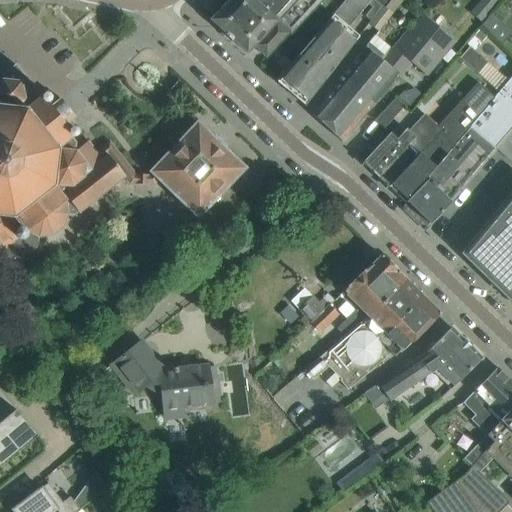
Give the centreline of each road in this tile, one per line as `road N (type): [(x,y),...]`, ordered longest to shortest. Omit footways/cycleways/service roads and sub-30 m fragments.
road 1 (residential): [(0,499),(66,445),(43,412),(46,395),(79,381),(339,175)]
road 2 (residential): [(157,3),(286,137),(339,175)]
road 3 (residential): [(339,175),(436,268)]
